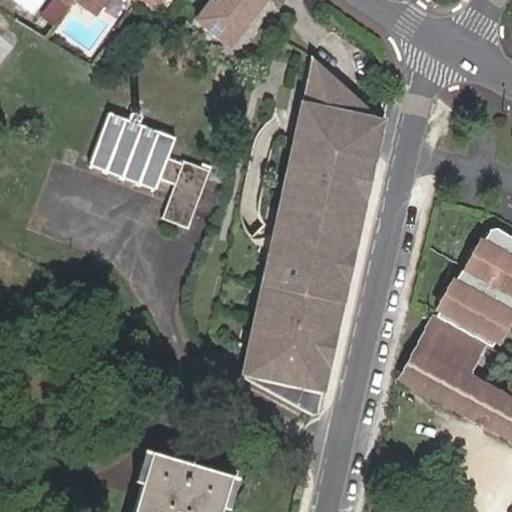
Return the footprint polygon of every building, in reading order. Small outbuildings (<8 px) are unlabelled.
[(52,0),(38,18),(51,29),(73,0),(52,0)] [(73,0),(94,16),(105,0),(73,0)] [(226,47),(264,0),(209,0),(194,20),(226,47)] [(305,104),(241,376),(330,417),(389,138),(305,104)] [(139,113),(137,110),(135,110),(134,110),(132,110),(131,111),(130,112),(129,114),(129,115),(130,117),(131,118),(132,119),(134,119),(135,119),(137,119),(138,118),(139,116),(139,115),(139,113)] [(164,160),(171,140),(107,115),(87,166),(152,191),(156,180),(172,186),(160,219),(186,229),(206,174),(181,164),(180,166),(164,160)] [(442,304),(435,318),(484,346),(491,349),(499,333),(505,336),(511,326),(505,323),(511,308),(511,239),(492,229),(487,229),(477,249),(470,245),(462,260),(469,263),(466,269),(460,270),(449,291),(443,287),(437,301),(442,304)] [(511,511),(511,400),(467,376),(484,346),(435,318),(419,346),(401,379),(483,425),(511,441),(511,511)] [(140,485),(150,454),(143,452),(133,483),(140,485)] [(218,511),(219,509),(228,477),(150,454),(140,485),(132,511),(218,511)] [(228,477),(219,509),(227,511),(236,480),(228,477)]
